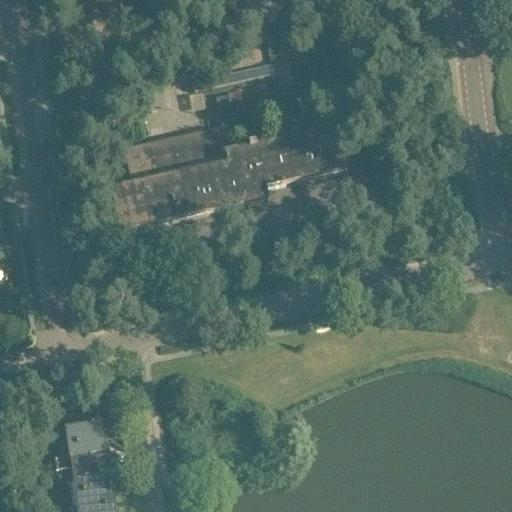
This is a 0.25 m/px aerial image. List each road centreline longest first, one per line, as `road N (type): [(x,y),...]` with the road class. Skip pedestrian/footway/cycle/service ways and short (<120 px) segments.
road 1 (unknown): [(381,297),(372,207),(340,185),(304,184),(146,221),(118,257),(132,341)]
road 2 (residential): [(132,341),(459,282),(511,251)]
road 3 (residential): [(511,250),(492,193),(463,0)]
road 4 (residential): [(154,511),(132,341)]
road 5 (residential): [(66,351),(45,197)]
road 6 (residential): [(45,197),(24,52)]
